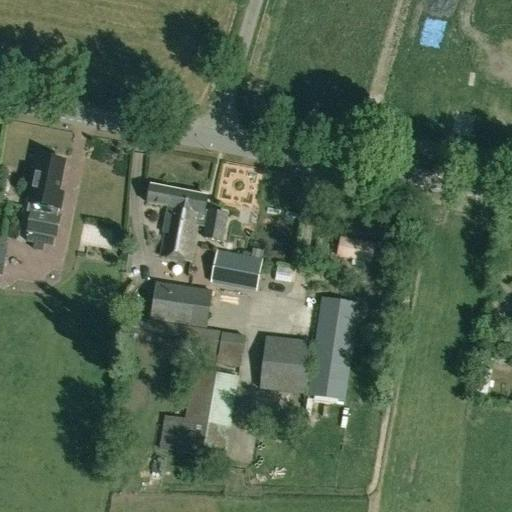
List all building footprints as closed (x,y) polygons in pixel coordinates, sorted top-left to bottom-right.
[(65,163),(40,158),(33,190),(36,191),(27,233),(28,234),(27,242),(54,248),(55,239),(56,240),(61,218),(45,214),(47,202),(52,203),(54,195),(58,196),(65,163)] [(202,228),(208,197),(150,186),(147,204),(168,208),(164,233),(165,234),(161,257),(191,262),(197,227),(202,228)] [(223,244),(228,214),(208,211),(205,228),(203,240),(223,244)] [(91,233),(118,234),(118,219),(91,218),(91,233)] [(339,234),(336,254),(390,263),(393,243),(339,234)] [(0,239),(0,276),(2,277),(9,241),(0,239)] [(262,261),(217,252),(211,283),(256,291),(262,261)] [(123,254),(121,273),(130,274),(132,255),(123,254)] [(153,307),(151,320),(206,329),(211,293),(157,284),(156,289),(125,284),(122,302),(153,307)] [(322,300),(308,395),(343,400),(357,305),(322,300)] [(244,337),(132,320),(129,337),(220,352),(218,364),(239,368),(244,337)] [(376,336),(369,374),(381,376),(388,338),(376,336)] [(260,390),(306,395),(311,344),(266,339),(260,390)] [(511,351),(488,351),(488,366),(511,366),(511,351)] [(186,421),(165,417),(159,450),(224,460),(237,379),(194,372),(186,421)] [(275,444),(299,447),(301,435),(276,431),(275,444)]
